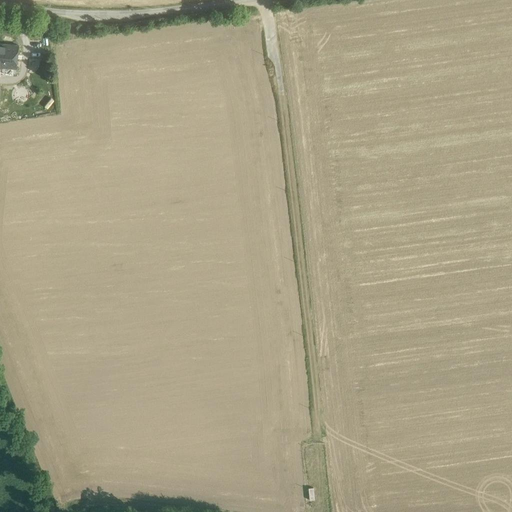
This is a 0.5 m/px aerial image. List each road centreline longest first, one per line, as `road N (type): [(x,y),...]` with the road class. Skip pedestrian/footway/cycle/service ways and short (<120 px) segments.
road 1 (track): [(266,0),(317,412)]
road 2 (track): [(0,1),(102,14),(229,0)]
